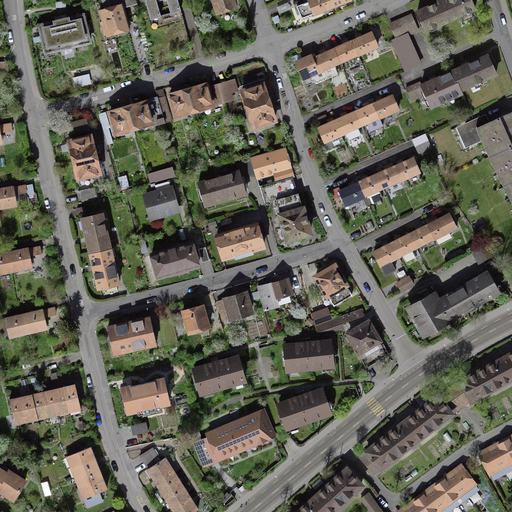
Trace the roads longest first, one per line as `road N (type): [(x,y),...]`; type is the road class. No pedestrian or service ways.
road 1 (residential): [(80,314),(344,242)]
road 2 (residential): [(32,114),(270,45)]
road 3 (residential): [(511,425),(393,501),(339,438)]
road 4 (residential): [(80,314),(109,434),(141,511)]
road 5 (residential): [(32,114),(80,314)]
road 6 (residential): [(344,242),(281,77)]
road 7 (residential): [(423,372),(344,242)]
road 8 (residential): [(270,45),(386,0)]
